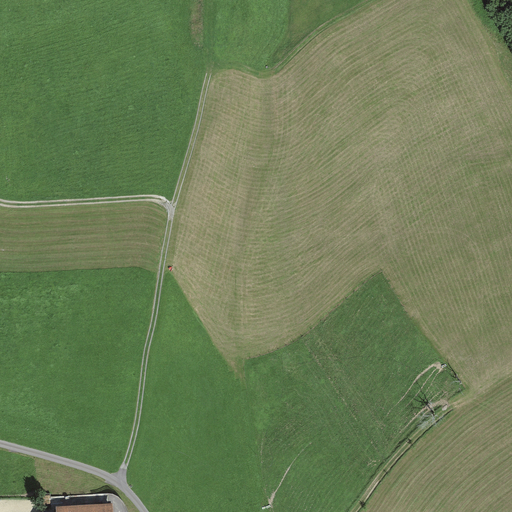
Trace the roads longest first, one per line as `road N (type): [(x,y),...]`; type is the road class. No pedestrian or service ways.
road 1 (track): [(118,482),(136,427),(171,211),(210,70),(230,65),(268,73),(369,0)]
road 2 (track): [(0,202),(145,197),(171,211)]
road 3 (track): [(145,511),(112,478),(0,443)]
road 4 (track): [(353,511),(399,453),(457,402)]
